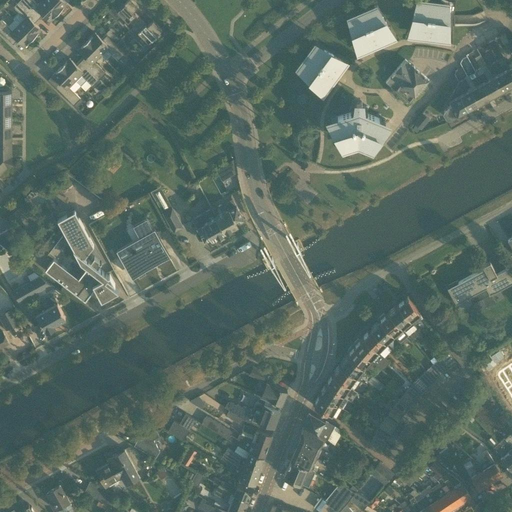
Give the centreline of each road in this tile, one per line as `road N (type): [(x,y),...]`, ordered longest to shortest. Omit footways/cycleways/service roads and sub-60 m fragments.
road 1 (residential): [(0,495),(272,349),(308,357)]
road 2 (residential): [(0,386),(255,246)]
road 3 (tertiary): [(320,322),(262,210),(231,80)]
road 4 (unclassified): [(320,322),(364,282),(511,203)]
road 5 (residential): [(379,140),(443,78),(474,32),(511,26)]
road 6 (unknown): [(397,264),(463,354),(428,400)]
road 7 (tertiary): [(259,511),(306,386)]
road 8 (residential): [(0,64),(14,78),(93,0)]
road 9 (tertiary): [(231,80),(334,0)]
